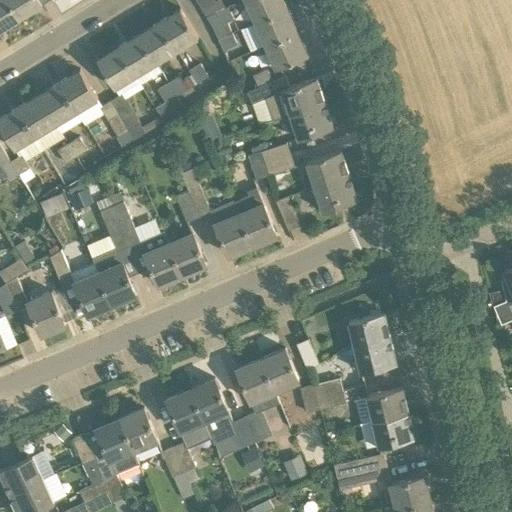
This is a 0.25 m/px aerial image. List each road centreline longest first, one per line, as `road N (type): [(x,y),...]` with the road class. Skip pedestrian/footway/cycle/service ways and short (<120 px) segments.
road 1 (residential): [(0,386),(400,223)]
road 2 (residential): [(469,511),(410,264)]
road 3 (residential): [(400,223),(353,66),(322,0)]
road 4 (residential): [(511,428),(463,244)]
road 5 (residential): [(0,71),(121,0)]
